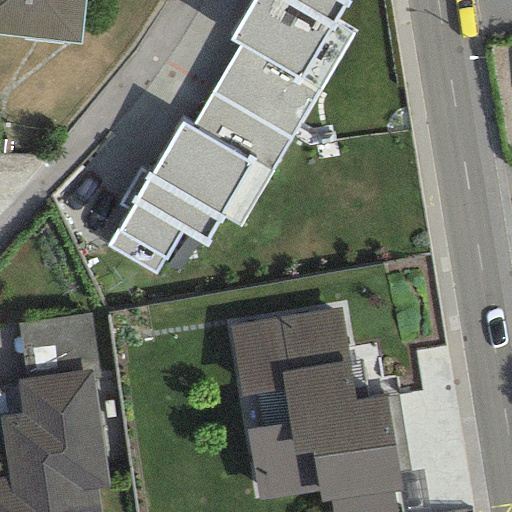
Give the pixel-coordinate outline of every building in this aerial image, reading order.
[(0,0),(0,36),(79,45),(83,0),(0,0)] [(254,0),(230,40),(240,46),(190,130),(181,124),(150,177),(147,175),(104,247),(154,276),(163,261),(166,263),(182,236),(206,250),(223,221),(240,231),(358,33),(340,23),(352,2),(348,0),(254,0)] [(384,396),(354,401),(339,308),(228,326),(256,501),(317,492),(319,503),(329,502),(330,511),(394,511),(391,493),(400,491),(384,396)] [(91,371),(92,379),(98,378),(88,314),(17,325),(25,381),(91,371)] [(0,511),(96,511),(93,488),(107,486),(92,379),(91,371),(25,381),(16,381),(20,416),(0,418),(0,428),(7,477),(0,478),(0,511)]
